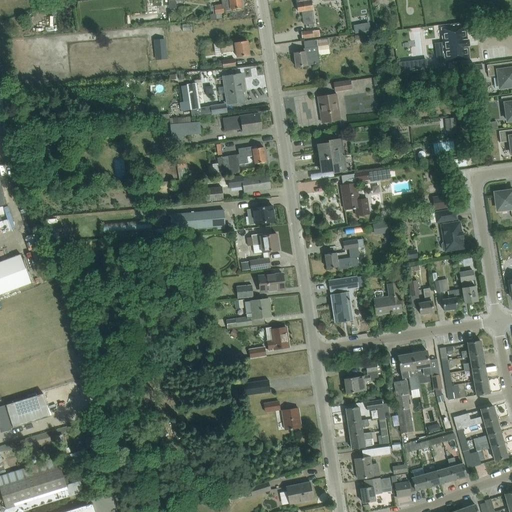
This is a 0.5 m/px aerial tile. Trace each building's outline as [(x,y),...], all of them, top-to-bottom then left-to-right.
[(175,0),(168,0),(169,0),(168,0),(169,9),(176,8),(175,1),(175,0)] [(211,20),(224,18),(223,11),(242,8),(240,0),(221,0),(222,5),(214,6),(215,13),(210,14),(211,20)] [(304,25),(314,23),(310,0),(312,0),(296,0),(298,12),(302,11),(304,25)] [(369,23),(353,26),(355,34),(370,31),(369,23)] [(444,42),(436,43),(438,63),(446,62),(468,59),(467,46),(466,40),(464,26),(442,29),(444,42)] [(302,38),(312,37),(320,37),(319,30),(302,32),(302,38)] [(327,38),(317,40),(317,39),(303,41),(305,52),(294,53),(296,67),(309,65),(320,63),(319,55),(330,53),(328,44),(327,38)] [(165,39),(153,40),(155,59),(167,59),(165,39)] [(236,51),(237,57),(249,56),(247,41),(220,45),(221,53),(236,51)] [(222,61),(223,69),(235,67),(234,59),(222,61)] [(398,64),(399,74),(427,70),(426,60),(398,64)] [(511,61),(487,65),(488,76),(498,75),(500,88),(511,86),(511,61)] [(235,74),(233,74),(233,75),(222,77),(226,104),(244,101),(243,92),(245,92),(242,74),(235,75),(235,74)] [(335,91),(351,89),(350,81),(334,83),(335,91)] [(187,86),(181,87),(183,102),(189,101),(190,110),(191,116),(200,115),(211,113),(211,114),(225,112),(227,112),(226,104),(224,104),(210,106),(200,107),(196,82),(187,84),(187,86)] [(322,123),(340,120),(336,94),(318,97),(322,123)] [(511,95),(501,97),(502,104),(505,104),(507,121),(511,120),(511,95)] [(134,104),(131,111),(140,115),(144,107),(135,103),(134,104)] [(242,128),(243,133),(261,130),(259,114),(223,119),(225,131),(242,128)] [(190,117),(169,119),(169,125),(171,144),(183,143),(182,136),(201,134),(199,122),(191,122),(190,117)] [(455,118),(445,119),(446,126),(456,125),(455,118)] [(511,129),(499,131),(500,142),(510,141),(511,154),(511,129)] [(438,138),(439,150),(452,149),(451,137),(438,138)] [(329,141),(329,143),(317,145),(319,159),(341,155),(339,139),(329,141)] [(238,149),(239,154),(235,154),(236,155),(217,158),(220,176),(240,172),(239,164),(248,163),(247,157),(253,156),(255,164),(266,162),(263,147),(253,149),(252,147),(238,149)] [(341,155),(319,159),(322,172),(333,171),(334,173),(343,171),(341,155)] [(452,160),(453,168),(467,166),(466,158),(452,160)] [(185,160),(176,161),(177,168),(186,166),(185,160)] [(369,171),(370,182),(391,179),(389,169),(369,171)] [(368,171),(355,173),(356,181),(369,179),(368,171)] [(242,176),(228,178),(229,188),(243,186),(244,192),(270,189),(268,175),(243,179),(242,176)] [(351,184),(341,185),(344,209),(353,208),(353,209),(355,209),(356,217),(369,215),(366,198),(359,200),(356,183),(351,184)] [(204,188),(206,201),(223,199),(221,186),(204,188)] [(507,191),(496,192),(499,210),(511,209),(511,211),(511,190),(507,191)] [(448,195),(432,198),(434,210),(451,207),(448,195)] [(272,206),(250,209),(246,210),(248,217),(254,216),(255,224),(274,221),(272,206)] [(436,222),(456,219),(455,209),(435,212),(436,222)] [(180,214),(169,215),(170,221),(168,222),(169,231),(182,229),(182,230),(225,226),(223,210),(180,214)] [(153,234),(152,230),(151,219),(103,223),(104,234),(104,238),(153,234)] [(390,222),(372,225),(374,237),(392,234),(390,222)] [(442,250),(445,251),(464,248),(462,238),(463,238),(463,237),(462,237),(461,233),(462,233),(462,232),(461,232),(459,222),(441,225),(443,242),(441,244),(442,250)] [(248,246),(253,245),(254,253),(279,250),(276,234),(262,236),(262,233),(251,235),(251,237),(247,238),(248,246)] [(358,265),(357,257),(359,256),(358,247),(357,239),(343,242),(344,249),(350,249),(351,257),(350,257),(337,259),(336,253),(325,255),(327,268),(338,267),(338,269),(352,267),(352,266),(358,265)] [(0,293),(31,283),(21,255),(0,262),(0,293)] [(270,267),(269,258),(250,261),(251,270),(270,267)] [(419,265),(406,267),(411,296),(419,294),(417,279),(412,280),(411,271),(420,270),(419,265)] [(405,280),(403,267),(395,269),(396,281),(405,280)] [(464,303),(465,303),(470,302),(478,301),(475,286),(470,287),(468,280),(474,279),(473,270),(459,273),(464,303)] [(259,289),(267,288),(268,290),(284,289),(283,274),(258,276),(259,289)] [(359,287),(357,277),(329,281),(330,291),(359,287)] [(455,277),(444,277),(444,289),(455,288),(455,277)] [(442,279),(435,280),(437,293),(444,292),(442,279)] [(376,314),(385,313),(390,312),(391,315),(393,315),(393,314),(401,312),(397,283),(387,284),(389,297),(374,299),(376,314)] [(237,298),(253,296),(252,285),(236,287),(237,298)] [(433,312),(432,302),(429,288),(423,289),(425,302),(418,303),(420,314),(433,312)] [(449,298),(442,299),(444,311),(457,308),(456,298),(460,298),(458,289),(448,291),(449,298)] [(331,295),(332,305),(335,322),(344,321),(345,322),(346,322),(346,321),(353,320),(349,292),(331,295)] [(244,302),(245,306),(246,316),(236,318),(226,319),(227,327),(251,324),(250,319),(271,317),(269,299),(244,302)] [(242,300),(234,301),(235,309),(243,308),(242,300)] [(92,317),(89,324),(101,328),(105,318),(99,316),(98,320),(92,317)] [(289,347),(289,346),(287,336),(286,327),(271,330),(271,327),(265,328),(268,350),(279,348),(279,349),(281,349),(281,348),(289,347)] [(232,329),(229,335),(237,339),(240,332),(232,329)] [(462,357),(463,357),(469,356),(483,354),(480,341),(467,343),(468,350),(461,352),(462,357)] [(250,358),(265,355),(264,347),(249,349),(250,358)] [(416,376),(418,376),(431,374),(427,351),(412,353),(416,376)] [(418,376),(416,376),(412,353),(398,356),(402,379),(408,378),(412,398),(420,397),(419,389),(420,388),(418,376)] [(471,363),(463,364),(464,370),(472,369),(485,366),(483,354),(469,356),(471,363)] [(365,382),(379,379),(378,373),(376,363),(365,364),(367,375),(344,379),(346,394),(366,391),(365,382)] [(487,379),(485,366),(472,369),(474,382),(487,379)] [(444,374),(446,386),(457,385),(457,384),(452,385),(450,373),(444,374)] [(496,375),(497,387),(506,386),(505,374),(496,375)] [(442,389),(440,375),(432,376),(434,390),(435,390),(441,389),(442,389)] [(474,382),(476,395),(489,393),(487,379),(474,382)] [(243,383),(245,395),(270,391),(269,380),(243,383)] [(395,396),(398,415),(399,425),(400,433),(413,431),(408,399),(410,399),(406,380),(393,382),(396,396),(395,396)] [(463,383),(457,385),(446,386),(448,400),(454,399),(454,398),(465,396),(463,383)] [(0,430),(1,432),(50,416),(43,393),(0,406),(0,430)] [(382,399),(366,402),(367,408),(367,410),(383,407),(382,399)] [(265,412),(280,410),(278,401),(264,403),(265,412)] [(377,409),(379,418),(385,417),(385,415),(389,415),(387,402),(383,403),(383,408),(377,409)] [(482,416),(470,420),(472,426),(484,423),(497,419),(493,406),(488,408),(487,406),(486,407),(486,408),(480,410),(482,416)] [(346,409),(348,423),(361,421),(361,420),(359,409),(359,407),(355,408),(346,409)] [(301,427),(301,426),(298,408),(282,411),(284,430),(290,429),(290,430),(292,430),(292,428),(301,427)] [(455,417),(453,417),(457,430),(463,428),(472,426),(470,420),(468,413),(455,417)] [(363,433),(362,427),(369,426),(368,419),(361,420),(361,421),(348,423),(349,435),(363,433)] [(500,431),(497,419),(484,423),(487,435),(488,435),(500,431)] [(466,441),(463,428),(457,430),(460,443),(466,441)] [(489,441),(479,444),(481,450),(491,447),(491,448),(504,444),(500,431),(488,435),(489,441)] [(349,435),(351,448),(365,446),(372,445),(371,438),(372,438),(371,432),(363,433),(349,435)] [(454,432),(441,436),(443,442),(456,438),(454,432)] [(443,442),(441,436),(428,440),(430,446),(443,442)] [(416,443),(417,449),(422,448),(430,446),(428,440),(416,443)] [(470,453),(466,441),(460,443),(464,455),(470,453)] [(403,447),(405,453),(417,449),(416,443),(403,447)] [(508,457),(504,444),(491,448),(495,460),(508,457)] [(373,449),(374,456),(390,454),(389,446),(373,449)] [(481,450),(470,453),(464,455),(468,468),(480,464),(479,460),(483,458),(481,450)] [(80,480),(76,481),(66,485),(60,468),(68,465),(65,455),(0,475),(0,489),(6,509),(4,511),(22,511),(23,510),(84,492),(80,480)] [(370,457),(365,458),(355,459),(358,479),(373,477),(373,476),(380,475),(378,463),(371,464),(370,457)] [(447,459),(450,467),(453,480),(466,476),(462,463),(456,465),(454,457),(447,459)] [(481,465),(485,473),(492,470),(488,462),(481,465)] [(403,464),(392,466),(393,474),(405,472),(404,471),(408,471),(406,464),(403,465),(403,464)] [(450,467),(444,469),(437,470),(441,484),(453,480),(450,467)] [(416,491),(428,487),(424,474),(423,468),(412,471),(414,477),(412,478),(416,491)] [(441,484),(437,470),(424,474),(428,487),(441,484)] [(365,487),(361,488),(363,503),(375,501),(374,494),(382,493),(381,488),(391,486),(389,476),(379,478),(364,480),(365,487)] [(269,482),(249,488),(252,495),(271,489),(269,482)] [(289,504),(313,499),(310,482),(286,487),(289,504)] [(395,484),(395,487),(397,497),(411,494),(409,482),(395,484)] [(488,511),(485,502),(480,504),(482,511),(488,511)] [(95,511),(92,503),(81,507),(82,511),(95,511)]
